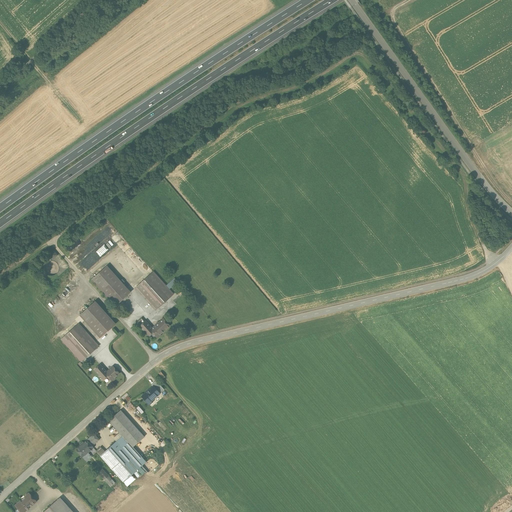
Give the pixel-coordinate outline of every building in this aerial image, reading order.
[(115,306),(130,292),(107,266),(92,280),(115,306)] [(156,310),(173,294),(153,272),(136,287),(156,310)] [(100,338),(115,324),(95,302),(80,315),(100,338)] [(144,331),(149,326),(145,321),(142,318),(137,322),(140,326),(139,326),(144,331)] [(160,334),(169,326),(163,319),(152,329),(149,326),(144,331),(149,337),(153,333),(157,337),(158,337),(160,336),(160,334)] [(81,362),(98,346),(78,324),(61,339),(81,362)] [(98,374),(103,370),(104,369),(100,365),(94,370),(98,374)] [(114,378),(119,373),(113,366),(106,373),(103,370),(98,374),(103,380),(107,377),(111,381),(112,380),(113,381),(115,379),(114,378)] [(153,386),(160,394),(164,390),(156,381),(151,385),(153,387),(153,386)] [(160,394),(153,386),(153,387),(143,395),(145,398),(144,399),(149,405),(150,405),(153,402),(153,399),(160,394)] [(133,447),(144,437),(121,411),(109,421),(122,436),(132,448),(133,447)] [(99,440),(94,434),(83,444),(83,443),(79,446),(80,447),(76,450),(87,462),(91,458),(87,453),(93,448),(92,446),(99,440)] [(124,482),(146,462),(133,447),(132,448),(122,436),(100,455),(124,482)] [(32,506),(36,502),(29,493),(24,497),(25,499),(21,502),(20,501),(15,506),(20,511),(24,511),(29,508),(29,507),(31,505),(32,506)] [(43,511),(73,511),(60,497),(43,511)]
